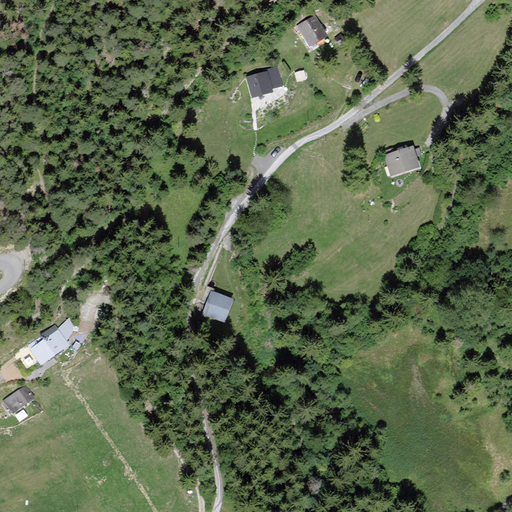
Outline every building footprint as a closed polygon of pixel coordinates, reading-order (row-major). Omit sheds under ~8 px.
[(331,39),(317,17),(300,28),(313,50),(331,39)] [(284,90),(277,70),(249,81),(256,100),(284,90)] [(424,171),(416,149),(387,160),(395,181),(424,171)] [(235,303),(213,295),(204,317),(227,326),(235,303)] [(75,334),(70,328),(64,332),(68,339),(75,334)] [(74,349),(62,331),(33,352),(46,369),(74,349)] [(38,402),(28,389),(8,403),(18,417),(38,402)]
